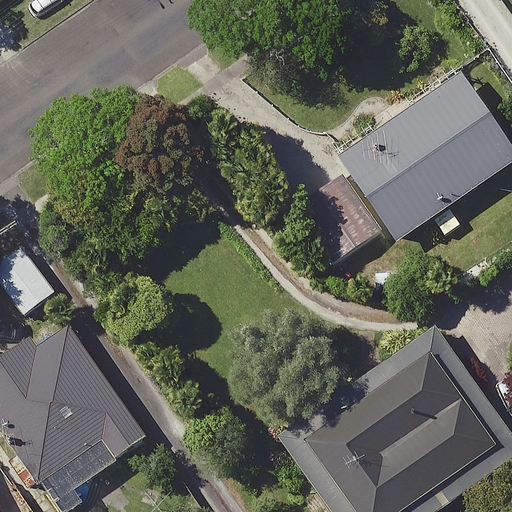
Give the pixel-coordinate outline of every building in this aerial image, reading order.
[(511,170),(511,145),(469,82),(347,165),(402,246),(511,170)] [(381,234),(345,184),(298,218),(334,268),(381,234)] [(58,297),(26,251),(0,269),(0,280),(27,319),(58,297)] [(0,371),(0,425),(45,493),(49,490),(64,511),(81,511),(88,508),(79,495),(151,447),(70,325),(39,345),(0,371)] [(445,511),(511,468),(511,444),(440,336),(283,439),(331,511),(445,511)]
